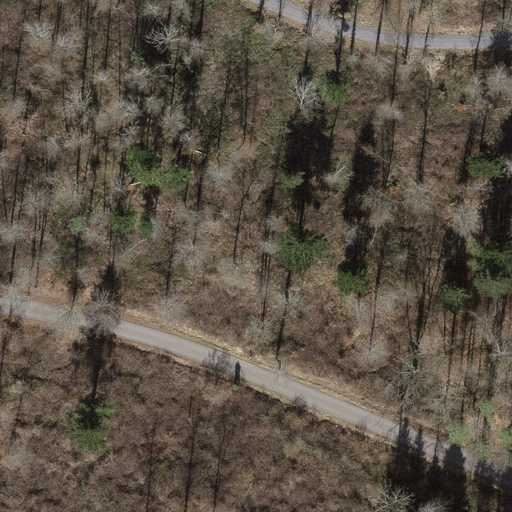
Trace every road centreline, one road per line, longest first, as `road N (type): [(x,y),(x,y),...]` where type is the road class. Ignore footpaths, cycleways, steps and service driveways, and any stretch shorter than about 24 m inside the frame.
road 1 (unclassified): [(0,302),(184,339),(511,480)]
road 2 (track): [(511,39),(415,43),(325,23),(271,0)]
